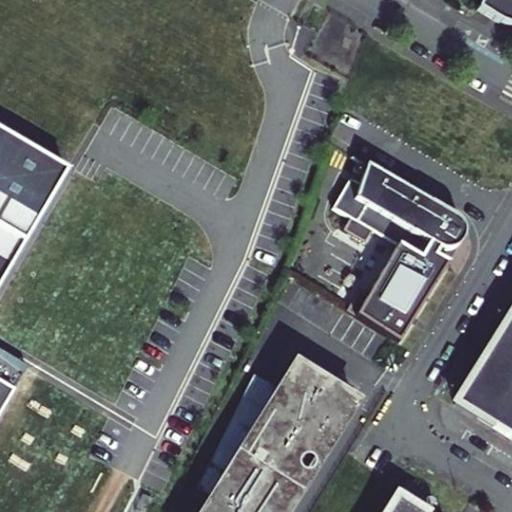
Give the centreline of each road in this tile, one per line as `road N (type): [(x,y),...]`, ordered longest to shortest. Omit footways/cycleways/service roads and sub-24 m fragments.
road 1 (unclassified): [(511,500),(391,427),(511,234)]
road 2 (unclassified): [(353,127),(511,222)]
road 3 (residential): [(367,0),(511,85)]
road 4 (unknown): [(412,393),(383,410),(315,511)]
